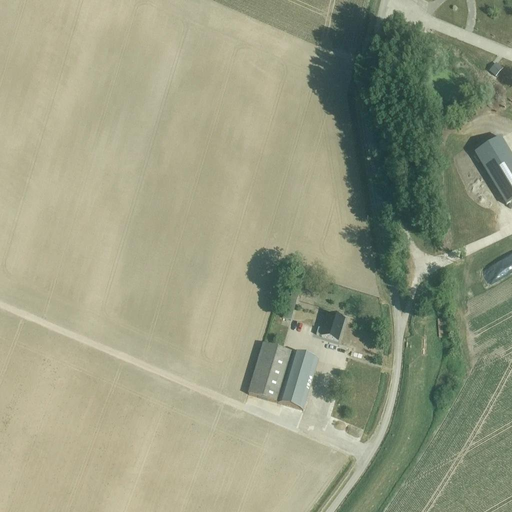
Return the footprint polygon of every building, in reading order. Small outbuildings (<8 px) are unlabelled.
[(496,65),(490,73),(496,78),(502,70),(496,65)] [(475,154),(506,206),(511,202),(511,157),(501,139),(475,154)] [(289,304),(286,303),(282,319),(291,322),(298,295),(291,293),(289,304)] [(344,320),(328,315),(323,331),(318,329),(316,336),(322,337),(321,338),(337,343),(344,320)] [(304,328),(306,320),(298,319),(297,326),(304,328)] [(309,323),(306,334),(316,337),(319,325),(309,323)] [(248,396),(303,412),(318,361),(263,345),(248,396)]
